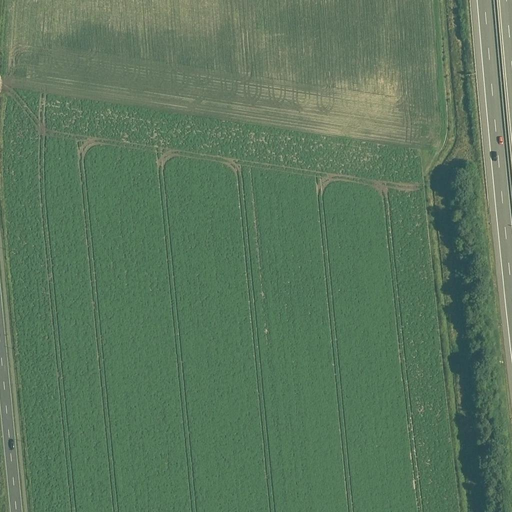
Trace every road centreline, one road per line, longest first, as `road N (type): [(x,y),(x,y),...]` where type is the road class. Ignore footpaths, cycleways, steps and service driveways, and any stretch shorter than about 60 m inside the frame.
road 1 (motorway): [(483,0),(511,292)]
road 2 (tertiary): [(16,511),(0,333)]
